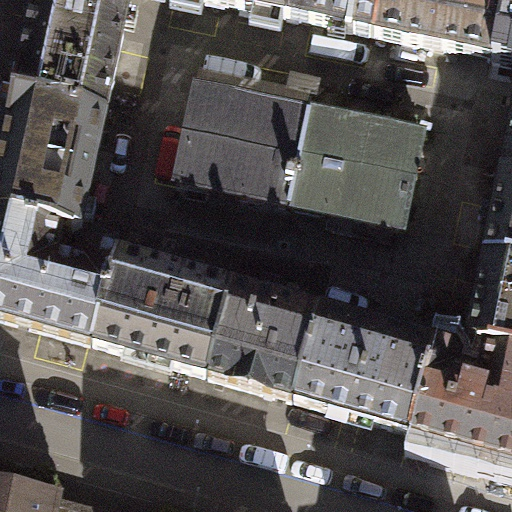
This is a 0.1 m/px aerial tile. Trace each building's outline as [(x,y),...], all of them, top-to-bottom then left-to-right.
[(112,0),(35,0),(14,99),(107,120),(132,4),(115,0),(112,0)] [(291,0),(182,0),(287,22),(291,0)] [(291,0),(287,22),(375,40),(382,0),(291,0)] [(505,0),(382,0),(375,40),(493,64),(505,0)] [(511,0),(505,0),(493,64),(511,67),(511,0)] [(177,188),(290,212),(310,118),(197,94),(177,188)] [(14,99),(0,161),(0,217),(64,231),(76,234),(83,230),(107,120),(14,99)] [(423,141),(310,118),(290,212),(332,221),(330,232),(379,242),(382,231),(403,235),(423,141)] [(511,128),(503,172),(511,174),(511,128)] [(511,264),(511,174),(503,172),(485,259),(511,264)] [(93,348),(119,256),(99,251),(85,258),(83,266),(57,259),(64,231),(0,217),(0,323),(92,349),(93,348)] [(208,381),(234,289),(119,256),(93,348),(208,381)] [(511,354),(511,264),(485,259),(469,336),(476,347),(487,350),(511,354)] [(294,405),(321,313),(234,289),(208,381),(207,382),(294,407),(294,405)] [(321,313),(294,405),(410,438),(436,346),(321,313)] [(456,352),(436,346),(410,438),(511,468),(511,354),(487,350),(481,378),(460,372),(462,363),(456,352)] [(0,511),(60,511),(61,508),(62,507),(0,493),(0,511)]
